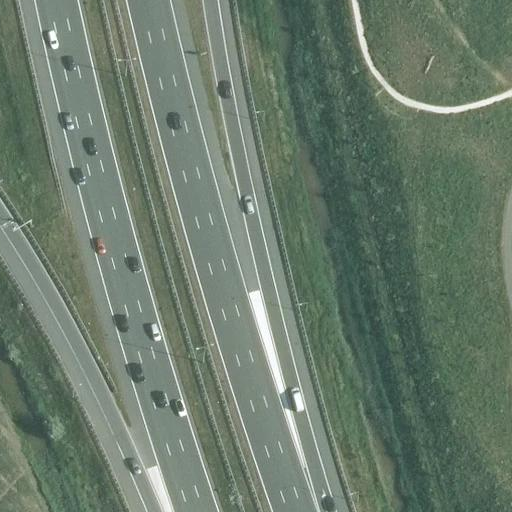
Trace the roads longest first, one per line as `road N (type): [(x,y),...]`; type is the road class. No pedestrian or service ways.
road 1 (motorway): [(296,511),(229,313),(150,0)]
road 2 (motorway): [(56,0),(125,281),(195,511)]
road 3 (motorway): [(299,511),(268,288),(213,0)]
road 4 (motorway): [(0,215),(69,330),(156,511)]
